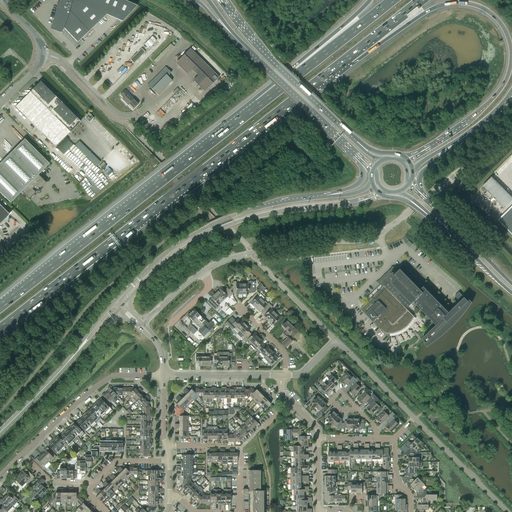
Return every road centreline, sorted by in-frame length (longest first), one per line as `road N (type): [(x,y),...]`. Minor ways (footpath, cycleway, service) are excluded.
road 1 (motorway): [(0,330),(350,58)]
road 2 (unclassified): [(202,270),(300,240),(377,234),(511,129)]
road 3 (motorway): [(350,58),(448,3),(472,4),(500,23),(511,52),(501,88),(429,144)]
road 4 (motorway): [(258,104),(0,306)]
road 5 (secondary): [(124,302),(210,232),(282,209),(357,199)]
road 6 (residential): [(507,511),(335,339)]
road 7 (secondary): [(326,196),(256,207),(206,227),(115,300)]
road 8 (primary): [(357,142),(225,6)]
road 9 (motorway): [(393,0),(258,104)]
road 10 (residential): [(22,453),(107,378),(162,374)]
road 11 (motorway): [(371,0),(258,104)]
road 12 (primary): [(247,50),(355,153)]
road 13 (primary): [(511,283),(421,194)]
road 14 (primary): [(422,208),(511,293)]
